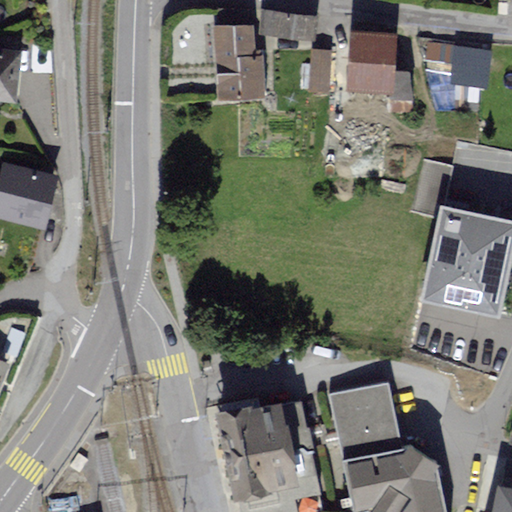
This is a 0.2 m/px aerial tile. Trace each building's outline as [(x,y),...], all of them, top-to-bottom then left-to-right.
[(312,17),(264,10),(261,29),(310,36),(312,17)] [(249,47),(247,22),(209,24),(214,97),(260,94),(257,46),(249,47)] [(393,33),(354,31),(351,87),(391,89),(390,95),(408,96),(410,71),(391,70),(393,33)] [(490,52),(432,44),(431,57),(455,60),(453,79),(486,84),(490,52)] [(0,96),(10,97),(14,49),(0,47),(0,96)] [(330,50),(312,50),(311,89),(329,89),(330,50)] [(53,177),(5,165),(0,184),(0,215),(41,225),(47,201),(53,177)] [(493,310),(511,217),(437,202),(418,295),(493,310)] [(31,314),(0,309),(0,349),(25,353),(31,314)] [(339,458),(397,447),(385,383),(327,394),(334,429),(339,458)] [(319,491),(302,401),(280,405),(278,395),(222,406),(226,426),(242,511),(299,511),(296,496),(319,491)] [(439,511),(429,468),(434,461),(402,440),(397,447),(339,458),(350,511),(358,511),(368,510),(366,511),(439,511)] [(511,511),(511,489),(500,487),(495,511),(511,511)]
